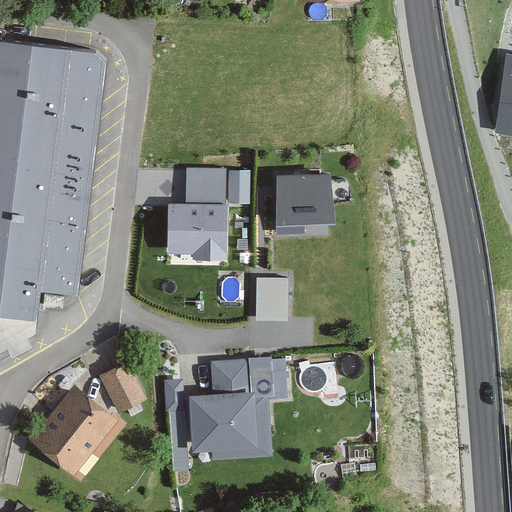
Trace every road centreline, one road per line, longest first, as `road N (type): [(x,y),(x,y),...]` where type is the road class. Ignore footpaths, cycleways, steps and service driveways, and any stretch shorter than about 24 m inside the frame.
road 1 (residential): [(0,9),(112,27),(129,40),(139,68),(110,308),(92,333),(23,378),(0,425)]
road 2 (secondary): [(419,0),(472,290),(490,511)]
road 3 (residential): [(511,205),(479,112),(454,0)]
